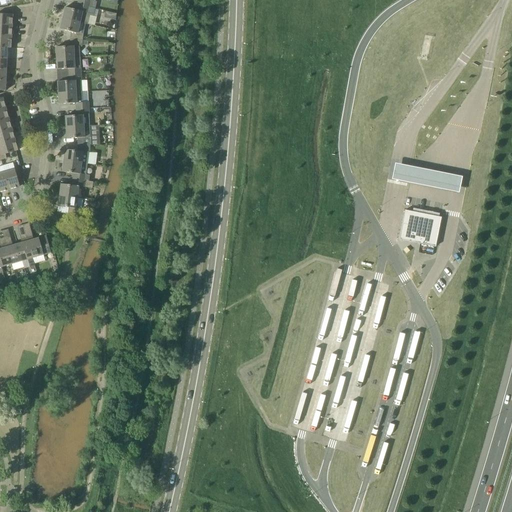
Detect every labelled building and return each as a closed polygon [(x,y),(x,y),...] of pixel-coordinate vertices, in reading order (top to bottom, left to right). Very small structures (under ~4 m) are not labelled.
[(78,0),(77,5),(90,8),(95,9),(96,2),(92,1),(91,0),(78,0)] [(95,9),(90,8),(77,5),(76,10),(65,8),(62,19),(80,23),(85,25),(86,24),(88,25),(90,16),(93,17),(95,9)] [(0,14),(0,25),(12,26),(13,15),(0,14)] [(85,25),(80,23),(62,19),(60,30),(71,32),(70,40),(82,41),(83,34),(85,25)] [(0,36),(12,37),(12,26),(0,25),(0,36)] [(11,48),(12,37),(0,36),(0,47),(7,47),(7,48),(11,48)] [(82,47),(82,41),(70,40),(70,47),(55,48),(56,59),(80,58),(79,47),(82,47)] [(81,75),(81,68),(80,58),(56,59),(57,70),(68,69),(68,76),(81,75)] [(58,94),(82,92),(81,75),(68,76),(69,81),(57,82),(58,94)] [(76,110),(89,109),(88,102),(83,103),(82,92),(58,94),(59,105),(76,104),(76,110)] [(0,121),(9,119),(6,109),(0,110),(0,121)] [(83,116),(89,115),(89,109),(76,110),(76,116),(65,116),(66,128),(84,127),(83,116)] [(0,132),(12,129),(9,119),(0,121),(0,132)] [(90,146),(90,138),(90,126),(84,127),(66,128),(66,139),(78,138),(77,145),(90,146)] [(0,144),(15,140),(12,129),(0,132),(0,144)] [(5,154),(15,151),(18,151),(15,140),(0,144),(0,151),(1,155),(5,154)] [(90,153),(90,146),(77,145),(77,151),(65,150),(63,161),(87,164),(86,164),(88,153),(90,153)] [(86,175),(87,164),(63,161),(62,172),(73,174),(72,180),(85,181),(89,182),(89,175),(86,175)] [(464,176),(397,163),(394,179),(461,192),(464,176)] [(19,187),(19,185),(15,170),(4,173),(9,190),(19,187)] [(0,192),(9,190),(4,173),(0,174),(0,192)] [(93,182),(89,182),(85,181),(72,180),(72,186),(61,184),(59,196),(77,198),(78,187),(92,188),(93,182)] [(76,209),(77,198),(59,196),(58,206),(69,208),(68,214),(81,216),(82,209),(76,209)] [(427,236),(431,216),(405,210),(400,231),(427,236)] [(46,236),(33,240),(33,238),(31,237),(30,232),(25,234),(33,264),(34,264),(44,260),(43,255),(51,253),(46,236)] [(34,266),(34,264),(33,264),(25,234),(21,235),(22,239),(21,241),(22,243),(17,244),(22,261),(24,268),(29,267),(30,268),(34,266)] [(22,261),(17,244),(13,246),(12,244),(10,243),(9,238),(4,240),(11,264),(22,261)] [(1,267),(11,264),(4,240),(0,241),(2,245),(1,247),(1,249),(0,249),(0,265),(1,267)]
